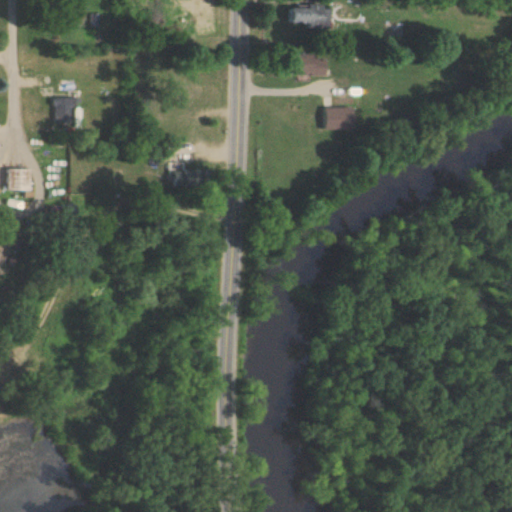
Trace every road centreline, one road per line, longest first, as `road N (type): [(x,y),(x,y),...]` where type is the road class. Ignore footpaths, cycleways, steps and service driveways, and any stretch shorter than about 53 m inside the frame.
road 1 (tertiary): [(239,0),(225,433),(230,511)]
road 2 (residential): [(14,0),(18,129),(37,190),(21,212),(0,203),(2,157),(18,129)]
